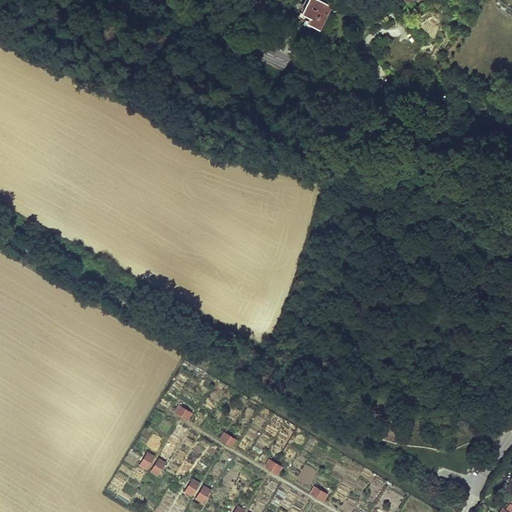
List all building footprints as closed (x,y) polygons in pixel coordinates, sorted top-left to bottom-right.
[(327,0),(303,0),(299,10),(309,14),(307,20),(319,24),(328,0),(327,0)] [(183,405),(179,411),(187,416),(191,410),(183,405)] [(227,432),(223,438),(232,443),(236,437),(227,432)] [(143,460),(150,464),(155,456),(148,452),(143,460)] [(154,467),(160,471),(165,462),(159,458),(154,467)] [(273,459),(269,465),(277,471),(281,464),(273,459)] [(188,488),(194,492),(200,483),(193,479),(188,488)] [(198,494),(205,498),(210,489),(204,486),(198,494)] [(318,486),(314,493),(322,498),(326,491),(318,486)]
